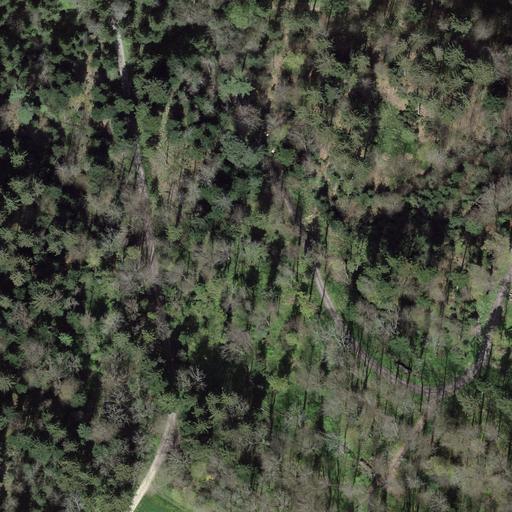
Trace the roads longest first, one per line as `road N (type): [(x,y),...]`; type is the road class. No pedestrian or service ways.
road 1 (track): [(438,395),(395,382),(348,342),(192,0)]
road 2 (track): [(161,453),(173,394),(112,0)]
